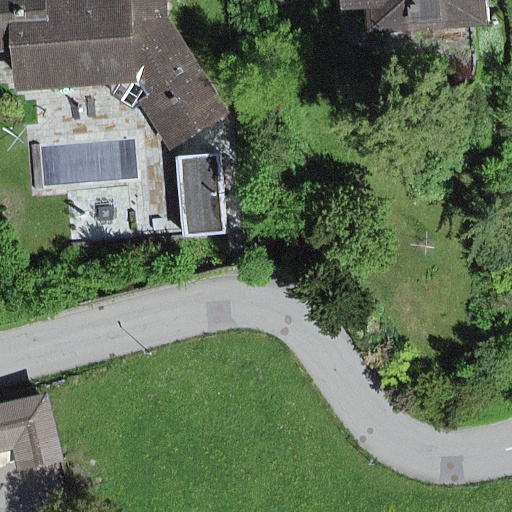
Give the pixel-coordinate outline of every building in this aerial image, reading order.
[(138,74),(152,98),(159,110),(175,100),(195,131),(223,114),(163,19),(163,0),(127,0),(128,3),(109,4),(48,9),(47,0),(0,0),(0,45),(24,44),(28,83),(114,76),(138,74)] [(378,4),(380,28),(385,28),(429,26),(490,21),(488,0),(354,0),(355,5),(378,4)] [(386,50),(430,47),(429,26),(385,28),(386,50)] [(138,74),(114,76),(115,94),(136,108),(152,98),(138,74)] [(179,141),(195,131),(175,100),(159,110),(179,141)] [(228,234),(222,154),(182,157),(188,238),(228,234)] [(0,448),(20,444),(25,466),(60,458),(48,401),(0,411),(0,448)]
